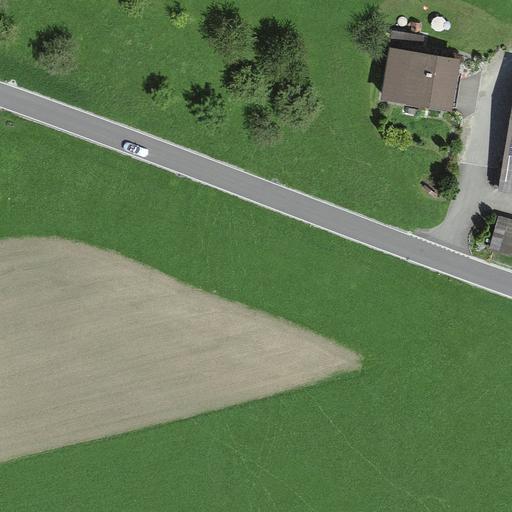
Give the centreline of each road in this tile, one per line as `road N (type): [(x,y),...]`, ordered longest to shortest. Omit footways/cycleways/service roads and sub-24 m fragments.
road 1 (unclassified): [(511,285),(0,95)]
road 2 (unknown): [(443,261),(471,214),(478,169),(511,175)]
